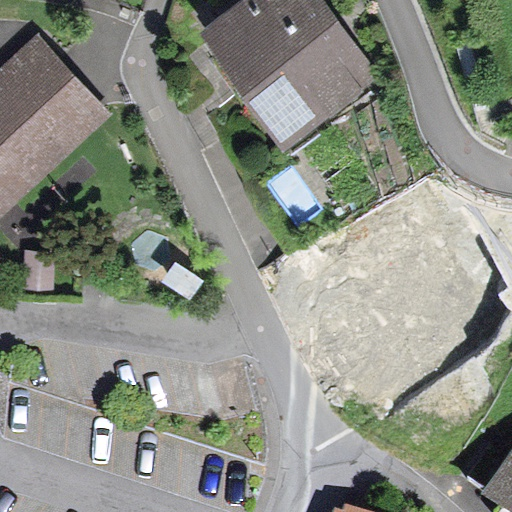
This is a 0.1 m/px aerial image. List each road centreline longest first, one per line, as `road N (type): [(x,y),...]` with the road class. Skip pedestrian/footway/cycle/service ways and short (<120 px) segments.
road 1 (unclassified): [(342,451),(274,341),(137,62)]
road 2 (residential): [(392,0),(449,134),(471,162),(511,179)]
